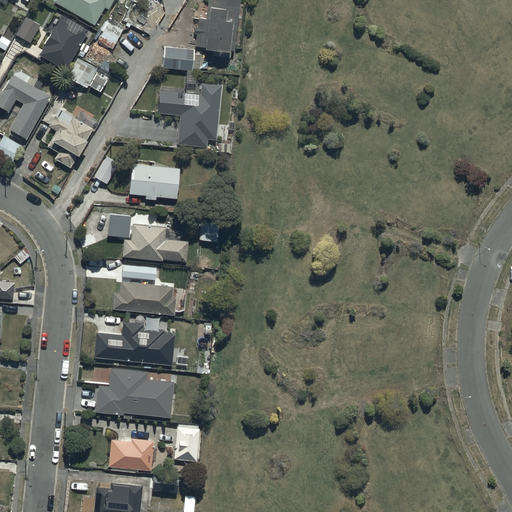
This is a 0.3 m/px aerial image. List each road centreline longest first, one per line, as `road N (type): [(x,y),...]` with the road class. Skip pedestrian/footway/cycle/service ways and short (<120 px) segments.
road 1 (residential): [(39,511),(61,269),(42,225),(0,191)]
road 2 (unclassified): [(511,478),(482,417),(470,341),(474,298),(511,217)]
